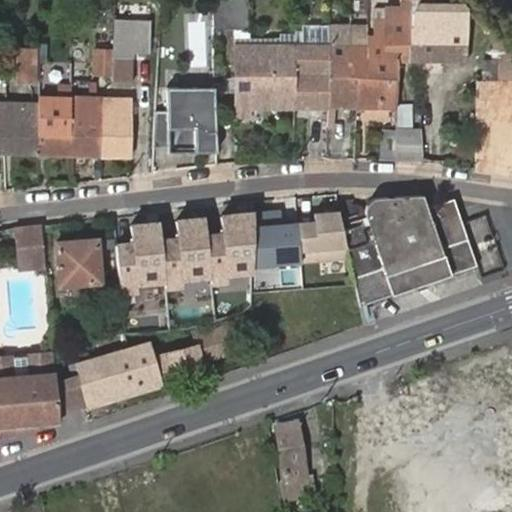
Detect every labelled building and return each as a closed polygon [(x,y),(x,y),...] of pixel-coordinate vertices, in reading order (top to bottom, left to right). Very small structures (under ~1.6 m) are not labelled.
[(412,28),(411,62),(466,63),(468,28),(449,27),(449,10),(441,4),(433,5),(433,0),(419,0),(412,15),(412,28)] [(479,0),(479,4),(505,27),(504,0),(479,0)] [(386,27),(412,28),(412,15),(387,14),(386,27)] [(206,64),(206,19),(190,19),(189,64),(206,64)] [(349,35),(361,35),(361,26),(349,25),(349,35)] [(398,62),(411,62),(412,28),(386,27),(386,40),(368,39),(368,47),(367,74),(397,75),(398,62)] [(150,29),(113,28),(112,51),(112,57),(134,56),(133,50),(149,50),(150,29)] [(368,39),(368,35),(361,35),(349,35),(349,46),(368,47),(368,39)] [(19,45),(20,85),(35,85),(35,45),(19,45)] [(248,107),(293,106),(293,45),(233,46),(233,116),(247,117),(248,107)] [(326,105),(329,45),(293,45),(293,106),(326,105)] [(334,106),(356,107),(358,78),(348,77),(349,46),(329,45),(326,105),(334,106)] [(396,109),(397,75),(367,74),(368,47),(349,46),(348,77),(358,78),(356,107),(396,109)] [(112,57),(112,51),(95,51),(95,75),(111,76),(112,57)] [(133,84),(134,56),(112,57),(111,76),(111,83),(133,84)] [(75,65),(75,81),(88,81),(88,63),(75,65)] [(474,170),(511,174),(511,80),(493,80),(491,94),(477,92),(474,154),(474,170)] [(212,150),(212,83),(165,83),(165,107),(153,107),(150,143),(163,143),(163,150),(212,150)] [(38,155),(69,156),(69,99),(38,99),(38,104),(38,155)] [(69,156),(99,157),(101,99),(69,99),(69,156)] [(101,99),(99,157),(131,158),(132,100),(101,99)] [(4,155),(38,155),(38,104),(4,103),(4,155)] [(334,126),(334,106),(326,105),(326,126),(334,126)] [(395,135),(395,131),(381,130),(380,160),(394,161),(395,135)] [(394,161),(412,161),(414,131),(395,131),(395,135),(394,161)] [(358,259),(367,302),(478,264),(457,198),(430,206),(427,194),(417,193),(379,197),(374,199),(369,203),(368,206),(367,212),(368,217),(369,220),(351,225),(355,242),(358,259)] [(342,256),(335,226),(332,210),(308,212),(308,220),(275,222),(274,209),(247,211),(247,248),(247,259),(247,264),(342,256)] [(219,272),(247,269),(247,259),(247,248),(247,211),(212,215),(214,233),(197,234),(195,217),(166,220),(168,238),(150,240),(148,222),(118,226),(120,243),(102,245),(109,292),(127,290),(126,283),(155,279),(155,287),(173,285),(172,278),(202,274),(203,282),(220,280),(219,272)] [(342,228),(359,304),(367,302),(358,259),(355,242),(351,225),(342,228)] [(44,266),(41,226),(18,228),(21,268),(44,266)] [(57,244),(60,285),(99,282),(96,240),(57,244)] [(203,346),(199,347),(204,364),(237,354),(229,325),(212,330),(212,329),(200,332),(203,346)] [(204,364),(199,347),(154,356),(150,343),(77,366),(90,410),(164,386),(160,376),(204,367),(204,364)] [(44,362),(43,350),(21,352),(22,363),(44,362)] [(438,413),(459,407),(474,454),(511,442),(511,367),(509,356),(428,381),(438,413)] [(0,435),(19,431),(21,428),(24,425),(17,375),(16,368),(12,369),(13,376),(0,377),(0,435)] [(17,375),(24,425),(58,422),(54,371),(17,375)] [(275,431),(285,494),(309,490),(299,427),(275,431)] [(458,511),(511,511),(511,469),(459,469),(458,511)]
